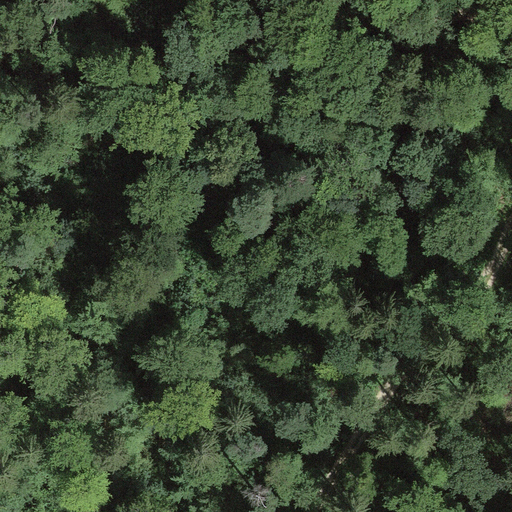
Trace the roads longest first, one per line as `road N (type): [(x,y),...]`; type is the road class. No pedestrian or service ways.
road 1 (track): [(315,511),(511,226)]
road 2 (track): [(270,0),(372,14),(511,3)]
